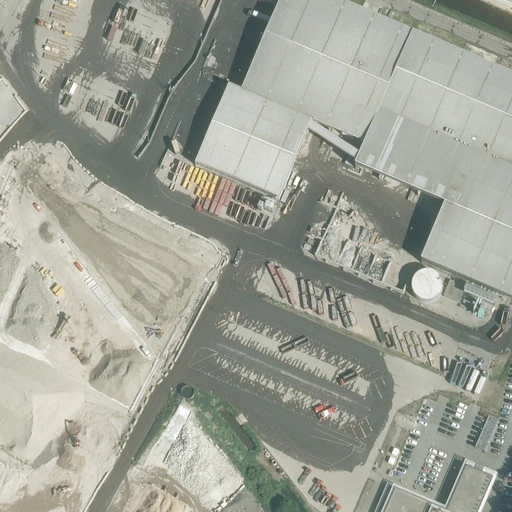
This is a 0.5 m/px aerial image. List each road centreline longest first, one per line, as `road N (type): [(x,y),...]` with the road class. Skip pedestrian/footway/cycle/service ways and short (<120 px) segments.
road 1 (unknown): [(511,319),(491,342),(476,341),(258,244)]
road 2 (unknown): [(106,494),(41,351),(0,305)]
road 3 (unknown): [(232,0),(134,183)]
road 4 (unknown): [(258,244),(281,223),(310,170),(375,187),(384,209)]
road 5 (unknown): [(382,0),(511,56)]
